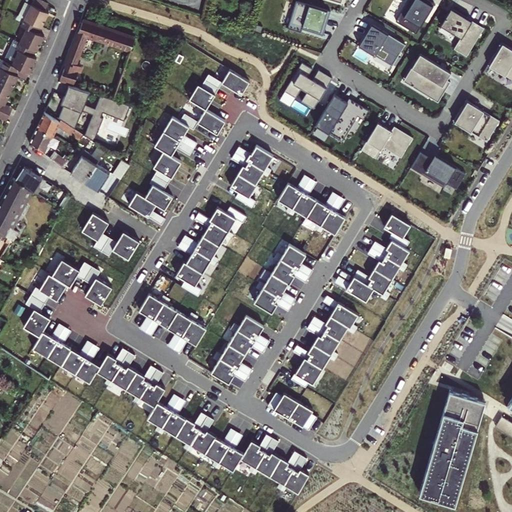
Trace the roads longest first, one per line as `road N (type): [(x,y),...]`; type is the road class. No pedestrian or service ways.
road 1 (residential): [(369,197),(241,120),(113,325),(244,405)]
road 2 (residential): [(511,149),(471,216),(455,280),(341,462)]
road 3 (residential): [(363,0),(324,62),(437,128),(501,24)]
road 4 (residential): [(244,405),(369,197)]
road 5 (residential): [(0,176),(78,5)]
